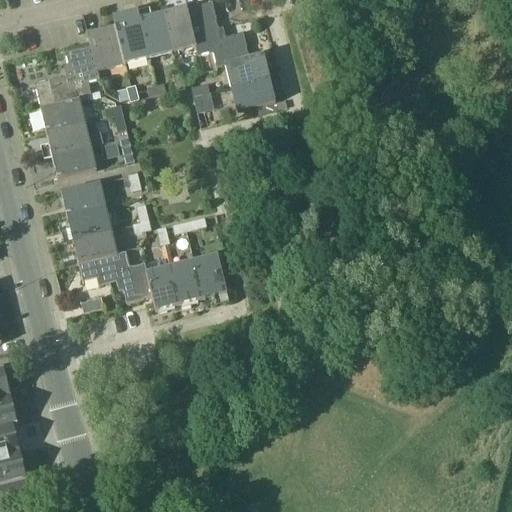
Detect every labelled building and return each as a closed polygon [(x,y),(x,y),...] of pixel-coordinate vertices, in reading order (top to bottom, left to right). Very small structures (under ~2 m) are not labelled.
[(213,5),(187,11),(196,49),(195,49),(197,58),(213,55),(216,69),(226,67),(226,66),(249,61),(249,60),(243,35),(226,39),(225,35),(220,36),(213,5)] [(172,54),(195,49),(196,49),(187,11),(162,17),(171,54),(172,54)] [(148,60),(139,22),(140,22),(138,14),(112,20),(115,28),(116,28),(125,65),(148,60)] [(162,17),(140,22),(139,22),(148,60),(149,60),(171,54),(162,17)] [(97,72),(125,65),(116,28),(115,28),(87,35),(89,45),(90,49),(91,49),(96,72),(97,72)] [(99,82),(97,72),(96,72),(91,49),(90,49),(65,55),(69,73),(65,75),(66,78),(35,86),(41,111),(54,107),(55,108),(79,103),(79,104),(88,102),(88,105),(101,102),(99,95),(91,97),(88,85),(99,82)] [(226,66),(226,67),(231,90),(270,81),(264,57),(249,60),(249,61),(226,66)] [(173,77),(177,93),(185,91),(182,75),(173,77)] [(275,105),(270,81),(231,90),(237,114),(275,105)] [(126,89),(130,104),(139,102),(135,86),(126,89)] [(147,90),(149,100),(166,96),(164,86),(147,90)] [(191,91),(193,99),(202,97),(210,96),(208,87),(191,91)] [(193,99),(193,100),(197,116),(206,114),(202,97),(193,99)] [(41,111),(46,136),(84,127),(79,104),(79,103),(55,108),(54,107),(41,111)] [(106,121),(114,119),(123,117),(120,108),(104,113),(106,121)] [(123,117),(114,119),(117,134),(126,132),(123,117)] [(84,127),(46,136),(47,136),(52,159),(90,150),(98,148),(104,147),(101,135),(95,136),(87,138),(84,127)] [(121,150),(125,167),(134,164),(130,148),(121,150)] [(96,174),(90,150),(52,159),(58,183),(96,174)] [(132,195),(141,192),(137,176),(128,178),(132,195)] [(67,219),(105,209),(99,185),(61,195),(67,219)] [(136,210),(140,226),(149,224),(145,208),(136,210)] [(72,243),(111,233),(105,209),(67,219),(72,243)] [(204,221),(188,225),(190,234),(205,230),(207,230),(204,221)] [(149,224),(140,226),(132,228),(134,236),(151,232),(149,224)] [(175,238),(190,234),(188,225),(172,228),(175,238)] [(166,231),(157,233),(160,248),(169,246),(166,231)] [(117,257),(116,256),(111,233),(72,243),(78,267),(92,264),(92,262),(117,257)] [(126,306),(152,299),(147,275),(145,265),(129,269),(125,254),(116,256),(117,257),(92,262),(92,264),(78,267),(83,284),(97,280),(99,289),(116,284),(117,288),(122,287),(126,306)] [(193,264),(202,302),(227,296),(217,258),(194,264),(193,264)] [(170,269),(179,307),(202,302),(193,264),(171,269),(170,269)] [(147,275),(152,299),(155,313),(179,307),(170,269),(147,275)] [(101,300),(81,306),(83,316),(104,311),(101,300)] [(0,372),(0,400),(10,398),(4,372),(0,372)] [(17,427),(10,398),(0,400),(0,430),(13,428),(17,427)] [(0,459),(19,455),(13,428),(0,430),(0,459)] [(0,488),(26,483),(19,455),(0,459),(0,488)]
